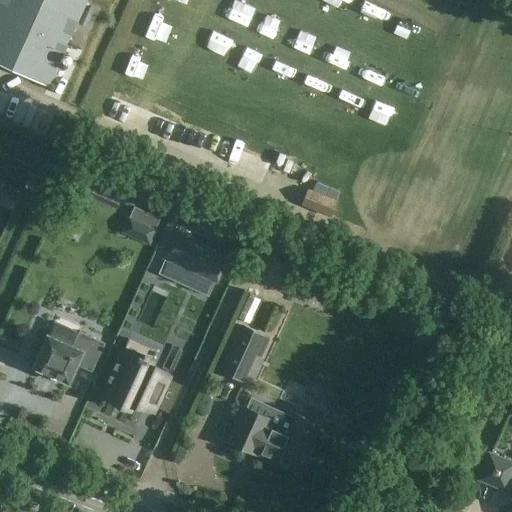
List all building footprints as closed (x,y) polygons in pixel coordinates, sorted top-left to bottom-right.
[(84,0),(0,0),(0,63),(46,84),(84,0)] [(196,104),(233,0),(186,0),(148,104),(163,109),(168,94),(196,104)] [(345,0),(284,148),(334,168),(404,0),(345,0)] [(339,201),(309,188),(301,206),(332,218),(339,201)] [(128,216),(122,231),(150,244),(157,229),(128,216)] [(165,258),(182,265),(199,273),(216,281),(228,256),(177,232),(165,258)] [(285,234),(274,259),(292,267),(303,242),(285,234)] [(262,334),(240,324),(220,370),(242,380),(262,334)] [(73,345),(62,340),(63,338),(58,336),(57,338),(48,334),(33,367),(70,382),(78,364),(93,370),(105,341),(79,330),(73,345)] [(109,381),(103,393),(118,400),(118,401),(119,402),(120,400),(125,403),(124,404),(126,405),(126,404),(131,406),(133,401),(138,403),(153,410),(155,406),(169,376),(149,367),(151,362),(150,361),(146,360),(147,358),(139,355),(139,356),(125,350),(130,339),(128,338),(123,349),(122,353),(117,362),(116,361),(113,367),(115,368),(112,374),(110,373),(107,380),(109,381)] [(244,407),(228,441),(299,474),(313,444),(310,443),(318,425),(296,414),(294,419),(252,400),(248,409),(244,407)] [(511,475),(511,459),(488,451),(477,480),(506,491),(511,475)]
